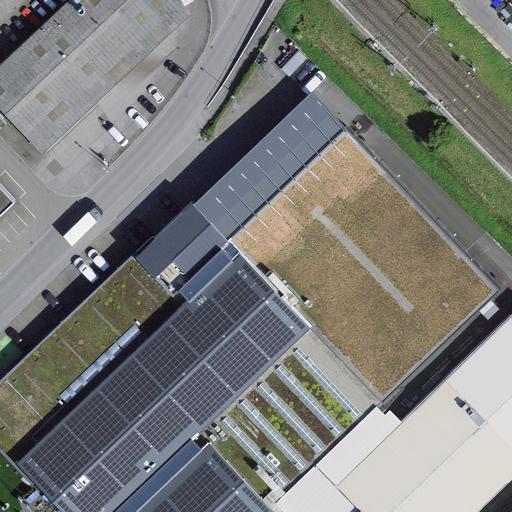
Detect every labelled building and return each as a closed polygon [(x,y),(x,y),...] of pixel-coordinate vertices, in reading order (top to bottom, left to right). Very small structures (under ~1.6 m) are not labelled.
[(190,0),(76,0),(0,71),(0,93),(52,149),(200,10),(190,0)] [(230,235),(383,399),(501,288),(348,125),(230,235)] [(25,197),(0,170),(0,220),(25,198),(25,197)] [(279,511),(272,504),(383,399),(319,331),(230,235),(196,198),(0,382),(0,440),(41,484),(29,497),(42,511),(279,511)] [(511,315),(338,483),(364,509),(360,511),(475,511),(511,475),(511,315)]
